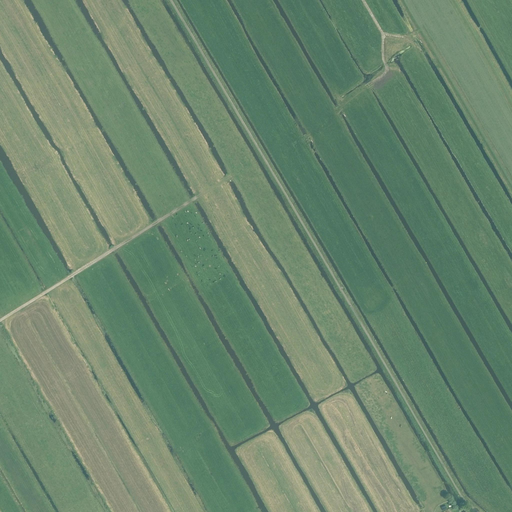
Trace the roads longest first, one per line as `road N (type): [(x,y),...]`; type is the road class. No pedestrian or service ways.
road 1 (track): [(236,173),(0,320)]
road 2 (track): [(382,34),(385,72),(292,144)]
